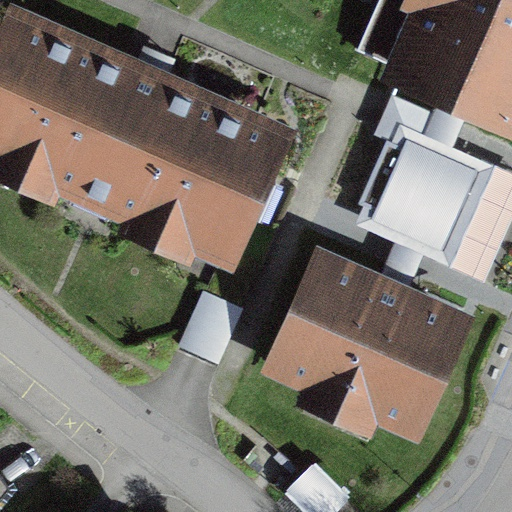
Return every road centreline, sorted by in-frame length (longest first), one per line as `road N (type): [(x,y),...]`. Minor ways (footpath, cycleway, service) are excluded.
road 1 (residential): [(0,319),(242,511)]
road 2 (residential): [(445,511),(511,371)]
